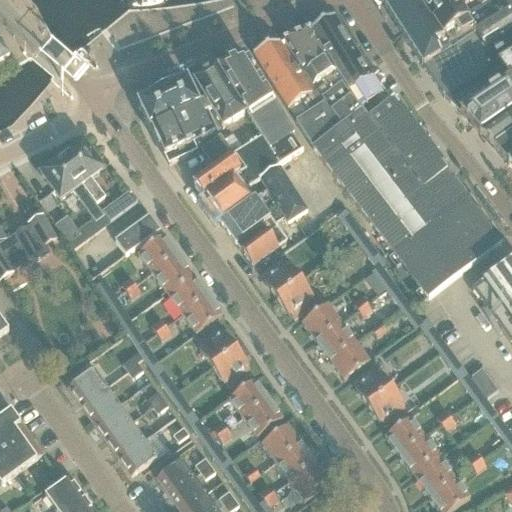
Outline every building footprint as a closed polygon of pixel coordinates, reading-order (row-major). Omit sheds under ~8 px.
[(444,41),(435,28),(432,23),(429,25),(413,0),(379,0),(422,67),(442,96),(462,82),(461,79),(465,76),(463,73),(462,73),(450,56),(445,47),(447,46),(444,41)] [(453,0),(420,0),(429,14),(435,10),(443,23),(435,28),(444,41),(447,46),(448,47),(472,32),(473,31),(466,20),(453,0)] [(487,8),(497,2),(495,0),(457,0),(465,10),(483,1),(487,8)] [(497,36),(511,27),(511,0),(501,0),(497,2),(487,8),(479,12),(469,18),(466,20),(473,31),(472,32),(473,34),(475,34),(480,42),(482,45),(497,36)] [(373,79),(334,18),(309,32),(351,98),(361,112),(370,124),(390,107),(388,104),(391,102),(373,79),(374,79),(374,78),(373,79)] [(511,27),(497,36),(482,45),(480,42),(475,34),(473,34),(472,32),(448,47),(447,46),(445,47),(450,56),(462,73),(463,73),(465,76),(461,79),(462,82),(442,96),(460,114),(489,94),(507,82),(497,68),(511,58),(511,27)] [(302,80),(312,95),(304,101),(311,112),(295,123),(312,150),(361,112),(351,98),(309,32),(284,42),(307,77),(302,80)] [(0,61),(10,57),(0,43),(0,61)] [(279,44),(253,56),(288,111),(304,101),(312,95),(302,80),(279,44)] [(489,94),(460,114),(479,135),(480,134),(511,111),(511,100),(511,99),(511,98),(511,58),(497,68),(507,82),(489,94)] [(244,171),(250,180),(256,176),(259,181),(278,168),(303,152),(244,59),(218,70),(261,139),(235,156),(244,170),(244,171)] [(194,83),(223,130),(245,117),(216,70),(215,71),(195,83),(194,83)] [(205,139),(215,134),(207,117),(208,116),(203,106),(203,107),(202,105),(198,107),(187,83),(139,106),(144,117),(143,117),(144,120),(145,120),(150,131),(151,130),(155,140),(160,152),(161,151),(164,158),(165,158),(169,166),(196,153),(192,145),(201,141),(201,143),(205,141),(205,139)] [(390,107),(370,124),(422,192),(448,172),(393,100),(391,102),(388,104),(390,107)] [(479,135),(493,150),(511,135),(511,111),(480,134),(479,135)] [(361,112),(312,150),(381,241),(455,182),(448,172),(422,192),(370,124),(361,112)] [(507,165),(508,165),(511,161),(511,135),(493,150),(507,165)] [(200,151),(215,170),(234,157),(220,137),(200,151)] [(71,153),(61,160),(95,208),(105,201),(91,182),(103,173),(101,170),(103,168),(96,158),(94,160),(83,145),(81,146),(77,145),(71,149),(71,153)] [(203,200),(244,170),(234,157),(215,170),(193,186),(203,200)] [(44,170),(44,173),(41,176),(60,202),(72,193),(87,214),(95,208),(61,160),(54,166),(51,165),(44,170)] [(307,213),(278,168),(259,181),(288,225),(307,213)] [(211,206),(209,208),(219,223),(252,199),(237,178),(207,200),(211,206)] [(394,256),(467,198),(455,182),(381,241),(385,247),(377,253),(387,246),(394,256)] [(131,209),(124,198),(102,214),(110,224),(131,209)] [(387,246),(377,253),(418,308),(503,244),(467,198),(394,256),(387,246)] [(271,222),(255,200),(221,224),(237,247),(271,222)] [(348,230),(355,225),(346,213),(339,219),(348,230)] [(42,217),(28,225),(30,228),(42,249),(43,249),(56,241),(42,217)] [(67,219),(55,228),(68,246),(80,237),(67,219)] [(160,234),(149,219),(115,243),(125,258),(160,234)] [(239,250),(253,269),(254,268),(253,268),(286,244),(273,226),(239,250)] [(6,242),(0,231),(0,284),(7,281),(6,281),(47,257),(43,249),(42,249),(30,228),(6,242)] [(136,256),(151,277),(178,257),(163,237),(136,256)] [(379,267),(384,264),(375,252),(368,257),(377,269),(379,267)] [(166,297),(192,278),(178,257),(151,277),(166,297)] [(276,301),(301,283),(289,266),(287,267),(283,261),(261,277),(266,283),(264,284),(276,301)] [(511,262),(471,291),(511,349),(511,262)] [(381,285),(388,279),(379,267),(377,269),(372,273),(381,285)] [(166,297),(181,318),(207,298),(192,278),(166,297)] [(96,297),(103,291),(94,280),(87,285),(96,297)] [(130,282),(121,288),(131,302),(140,295),(130,282)] [(314,300),(301,283),(276,301),(289,318),(290,317),(295,323),(316,307),(312,301),(314,300)] [(395,304),(402,298),(393,286),(386,292),(395,304)] [(222,319),(207,298),(181,318),(196,338),(222,319)] [(358,314),(367,308),(362,301),(353,307),(358,314)] [(342,325),(327,306),(301,326),(315,345),(342,325)] [(358,314),(363,320),(372,314),(367,308),(358,314)] [(110,319),(119,330),(127,325),(118,313),(110,319)] [(415,330),(422,324),(413,313),(406,318),(415,330)] [(0,320),(0,338),(9,332),(0,320)] [(161,323),(152,329),(161,343),(170,336),(161,323)] [(127,325),(119,330),(128,342),(136,337),(127,325)] [(315,345),(330,364),(356,344),(342,325),(315,345)] [(371,333),(376,340),(386,333),(381,326),(371,333)] [(432,344),(439,338),(431,327),(423,332),(432,344)] [(212,370),(237,352),(225,335),(223,336),(219,330),(197,346),(201,352),(200,353),(212,370)] [(356,344),(330,364),(344,383),(370,363),(356,344)] [(143,363),(150,357),(141,346),(134,351),(143,363)] [(226,386),(230,392),(252,376),(247,370),(249,369),(237,352),(212,370),(224,387),(226,386)] [(128,375),(138,368),(133,360),(123,368),(128,375)] [(450,368),(459,379),(466,374),(458,362),(450,368)] [(128,375),(133,382),(143,375),(138,368),(128,375)] [(367,409),(392,391),(380,374),(378,375),(374,369),(352,385),(357,391),(355,392),(367,409)] [(106,390),(93,372),(68,391),(80,409),(106,390)] [(468,391),(476,386),(466,374),(459,379),(468,391)] [(474,381),(479,388),(489,380),(484,374),(474,381)] [(484,394),(494,387),(489,380),(479,388),(484,394)] [(228,401),(242,421),(269,402),(255,382),(228,401)] [(160,389),(169,400),(177,395),(168,383),(160,389)] [(484,394),(489,401),(499,393),(494,387),(484,394)] [(106,390),(80,409),(93,426),(119,408),(106,390)] [(405,408),(392,391),(367,409),(380,426),(381,425),(386,430),(407,415),(403,409),(405,408)] [(489,401),(493,407),(504,399),(499,393),(489,401)] [(153,410),(164,402),(159,395),(148,403),(153,410)] [(177,395),(169,400),(178,412),(186,407),(177,395)] [(164,402),(153,410),(158,417),(169,409),(164,402)] [(283,421),(269,402),(242,421),(257,441),(283,421)] [(482,410),(491,422),(499,417),(490,405),(482,410)] [(93,426),(106,444),(131,426),(119,408),(93,426)] [(0,419),(0,447),(19,474),(43,457),(11,412),(0,419)] [(436,421),(441,428),(451,421),(446,414),(436,421)] [(500,434),(508,429),(499,417),(491,422),(500,434)] [(384,439),(399,459),(425,440),(410,419),(384,439)] [(451,421),(441,428),(446,435),(456,428),(451,421)] [(131,426),(106,444),(119,462),(144,444),(131,426)] [(222,427),(213,434),(223,446),(232,440),(222,427)] [(261,448),(275,467),(302,448),(288,429),(261,448)] [(183,431),(173,438),(178,445),(188,437),(183,431)] [(204,449),(211,443),(202,431),(195,437),(204,449)] [(425,440),(399,459),(414,480),(440,460),(425,440)] [(211,443),(204,449),(213,460),(220,455),(211,443)] [(119,462),(131,480),(157,461),(144,444),(119,462)] [(0,485),(1,487),(19,474),(0,447),(0,485)] [(275,467),(289,487),(316,467),(302,448),(275,467)] [(472,470),(481,463),(476,456),(466,463),(472,470)] [(414,480),(428,500),(455,481),(440,460),(414,480)] [(200,476),(210,469),(205,462),(195,469),(200,476)] [(193,480),(181,463),(157,481),(169,498),(193,480)] [(477,477),(486,470),(481,463),(472,470),(477,477)] [(330,486),(316,467),(289,487),(303,506),(330,486)] [(200,476),(205,483),(215,476),(210,469),(200,476)] [(228,483),(237,495),(239,493),(244,489),(235,478),(228,483)] [(70,480),(63,485),(45,498),(54,511),(62,511),(83,497),(70,480)] [(193,480),(169,498),(178,511),(184,511),(205,497),(193,480)] [(455,481),(428,500),(436,511),(455,511),(470,501),(455,481)] [(239,493),(237,495),(246,507),(253,501),(244,489),(239,493)] [(268,491),(259,497),(269,510),(278,503),(268,491)] [(224,509),(234,502),(229,495),(219,502),(224,509)] [(62,511),(93,511),(83,497),(62,511)] [(184,511),(215,511),(205,497),(184,511)] [(234,502),(224,509),(226,511),(233,511),(239,509),(234,502)]
